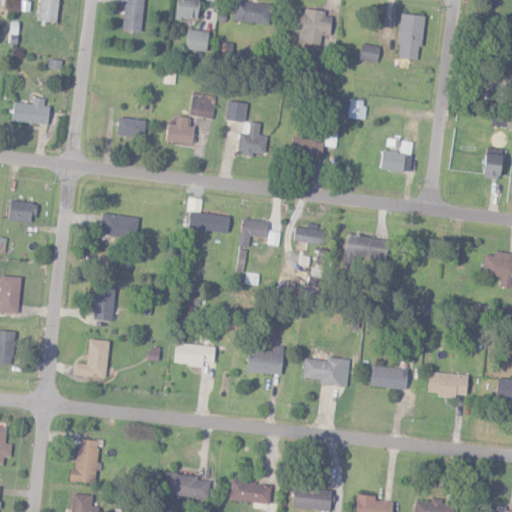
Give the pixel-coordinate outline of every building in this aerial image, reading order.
[(57,22),(57,0),(38,0),(37,21),(57,22)] [(122,0),(122,30),(141,30),(142,0),(122,0)] [(196,18),(197,0),(175,0),(175,17),(196,18)] [(233,21),(268,23),(269,4),(234,2),(233,21)] [(329,35),(330,12),(297,10),(295,43),(320,45),(321,34),(329,35)] [(395,57),(417,60),(423,15),(401,12),(395,57)] [(207,31),(186,28),(183,49),(205,51),(207,31)] [(378,45),(360,43),(358,60),(377,62),(378,45)] [(329,82),(330,70),(314,69),(314,82),(329,82)] [(215,96),(192,91),(188,114),(211,119),(215,96)] [(32,104),(12,101),(10,119),(46,124),(48,106),(42,105),(43,98),(33,97),(32,104)] [(364,118),(364,99),(348,99),(347,118),(364,118)] [(244,121),(246,103),(225,101),(224,120),(244,121)] [(166,123),(165,142),(191,143),(192,126),(187,126),(187,116),(175,116),(174,124),(166,123)] [(143,136),(144,119),(117,118),(116,134),(143,136)] [(258,134),(259,123),(241,121),(237,153),(252,155),(252,152),(263,153),(266,135),(258,134)] [(325,145),(335,147),(337,128),(328,127),(325,145)] [(323,141),(292,136),(289,154),(320,159),(323,141)] [(408,172),(412,142),(400,140),(399,152),(382,149),(379,168),(408,172)] [(500,155),(484,152),(480,176),(496,179),(500,155)] [(32,222),(34,203),(8,200),(7,220),(32,222)] [(99,235),(137,235),(138,215),(100,214),(99,235)] [(266,237),(266,220),(240,219),(238,246),(247,246),(248,236),(266,237)] [(323,230),(315,230),(316,224),(307,223),(306,228),(294,227),(293,241),(321,244),(323,230)] [(353,256),(384,260),(387,239),(346,234),(343,262),(353,263),(353,256)] [(498,286),(511,288),(511,253),(493,250),(492,256),(484,254),(481,274),(500,276),(498,286)] [(0,312),(18,313),(19,276),(0,275),(0,312)] [(88,304),(93,304),(92,319),(112,320),(113,289),(89,287),(88,304)] [(13,331),(0,330),(0,363),(12,364),(13,331)] [(104,378),(108,341),(88,338),(85,364),(74,362),(72,375),(104,378)] [(214,347),(174,342),(171,363),(201,366),(202,361),(212,362),(214,347)] [(279,375),(282,346),(272,345),(272,351),(248,348),(245,371),(279,375)] [(303,358),(301,379),(345,385),(349,359),(325,356),(324,360),(303,358)] [(405,388),(406,367),(370,366),(369,387),(405,388)] [(466,374),(428,372),(427,391),(436,392),(436,395),(466,396),(466,374)] [(511,400),(511,379),(496,379),(495,399),(511,400)] [(5,427),(0,426),(0,463),(1,464),(2,456),(9,457),(10,444),(4,443),(5,427)] [(68,481),(94,484),(98,441),(77,439),(74,468),(69,468),(68,481)] [(207,498),(208,479),(196,479),(196,474),(163,473),(162,496),(207,498)] [(269,502),(269,482),(229,481),(228,501),(269,502)] [(291,506),(328,511),(330,491),(294,486),(291,506)] [(91,495),(71,494),(69,511),(97,511),(98,507),(90,507),(91,495)] [(354,511),(390,511),(391,501),(374,500),(374,495),(355,494),(354,511)] [(414,500),(412,511),(450,511),(452,506),(441,505),(441,499),(430,498),(430,502),(414,500)]
